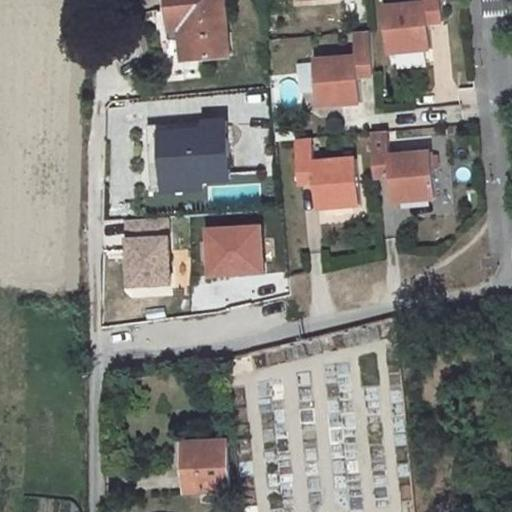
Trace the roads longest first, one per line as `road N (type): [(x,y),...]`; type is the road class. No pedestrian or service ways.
road 1 (residential): [(297,330),(98,362),(97,511)]
road 2 (track): [(98,362),(99,102)]
road 3 (residential): [(511,233),(491,0)]
road 4 (residential): [(297,330),(511,293)]
